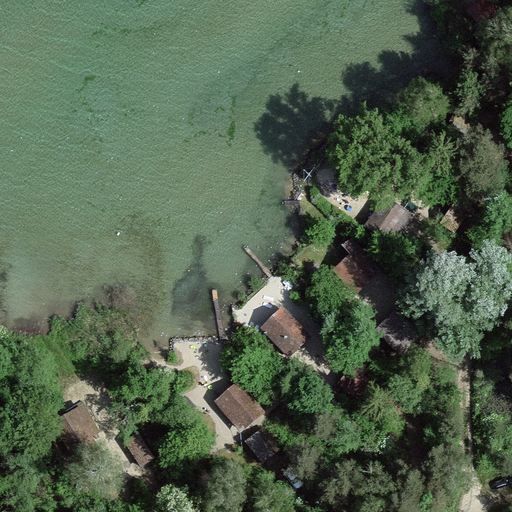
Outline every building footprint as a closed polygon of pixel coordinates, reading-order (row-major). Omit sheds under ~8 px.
[(355,303),(386,274),(361,248),(330,277),(355,303)] [(316,341),(285,310),(262,333),(293,364),(316,341)] [(421,339),(396,311),(373,331),(398,359),(421,339)] [(375,389),(355,368),(334,388),(354,410),(375,389)] [(266,419),(242,384),(214,403),(238,438),(266,419)] [(74,450),(102,433),(82,400),(54,417),(74,450)] [(144,493),(167,478),(136,433),(113,449),(144,493)]
